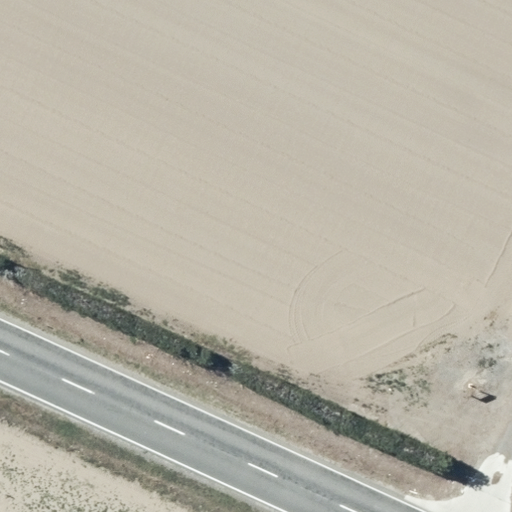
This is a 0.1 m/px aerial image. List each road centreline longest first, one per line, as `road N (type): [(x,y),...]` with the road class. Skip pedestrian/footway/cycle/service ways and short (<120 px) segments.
road 1 (tertiary): [(349,511),(0,352)]
road 2 (unknown): [(444,511),(511,365)]
